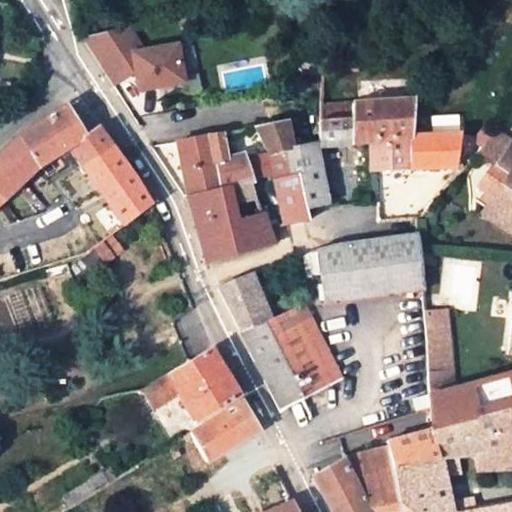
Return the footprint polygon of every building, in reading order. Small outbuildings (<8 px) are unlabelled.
[(129,27),(82,38),(113,86),(134,73),(140,72),(145,91),(188,81),(179,44),(145,52),(129,27)] [(318,147),(369,143),(411,140),(412,133),(412,101),(319,105),(318,147)] [(83,173),(114,150),(98,129),(84,137),(66,107),(18,139),(0,154),(0,164),(20,186),(39,168),(68,152),(83,173)] [(308,220),(305,208),(299,176),(291,176),(287,151),(293,151),(287,121),(255,127),(267,155),(271,177),(283,226),(308,220)] [(476,187),(496,201),(510,180),(495,169),(510,146),(511,147),(511,139),(496,130),(476,155),(492,166),(476,187)] [(411,140),(369,143),(370,173),(375,172),(455,167),(462,136),(412,133),(411,140)] [(197,193),(251,181),(242,157),(224,160),(220,134),(177,143),(187,195),(197,193)] [(511,147),(510,146),(495,169),(510,180),(496,201),(485,217),(511,235),(511,147)] [(299,176),(305,208),(328,205),(318,147),(293,151),(287,151),(291,176),(299,176)] [(83,173),(98,192),(128,171),(114,150),(83,173)] [(0,196),(4,201),(20,186),(0,164),(0,196)] [(98,192),(108,206),(125,227),(154,206),(128,171),(98,192)] [(248,251),(238,220),(232,201),(256,196),(251,181),(197,193),(187,195),(205,261),(248,251)] [(125,227),(108,206),(60,236),(88,254),(94,250),(113,236),(125,227)] [(256,216),(262,214),(259,206),(253,207),(256,216)] [(15,209),(0,224),(0,232),(14,240),(33,219),(15,209)] [(267,230),(262,214),(256,216),(238,220),(248,251),(263,248),(267,246),(269,245),(271,245),(272,244),(272,243),(267,230)] [(325,305),(422,291),(418,255),(416,234),(324,249),(311,255),(325,305)] [(113,236),(94,250),(104,264),(123,251),(113,236)] [(88,254),(75,263),(85,277),(104,264),(94,250),(88,254)] [(249,353),(280,413),(340,380),(304,304),(272,320),(253,273),(218,287),(241,334),(249,353)] [(425,317),(428,378),(441,376),(442,392),(443,393),(459,389),(451,309),(424,309),(425,317)] [(197,422),(239,397),(211,349),(142,389),(133,391),(145,411),(151,408),(153,411),(176,398),(180,403),(183,400),(197,422)] [(476,454),(511,452),(511,380),(511,374),(459,389),(443,393),(442,392),(428,397),(429,410),(430,431),(386,444),(386,447),(392,474),(437,462),(436,456),(438,456),(476,454)] [(428,397),(442,392),(441,376),(428,378),(428,397)] [(207,463),(258,434),(260,432),(243,403),(184,438),(187,442),(192,439),(207,463)] [(312,476),(330,511),(399,511),(401,511),(392,474),(386,447),(341,459),(312,476)] [(511,452),(476,454),(481,473),(511,471),(511,452)] [(449,511),(437,462),(392,474),(401,511),(400,511),(449,511)] [(297,511),(293,503),(271,511),(297,511)]
